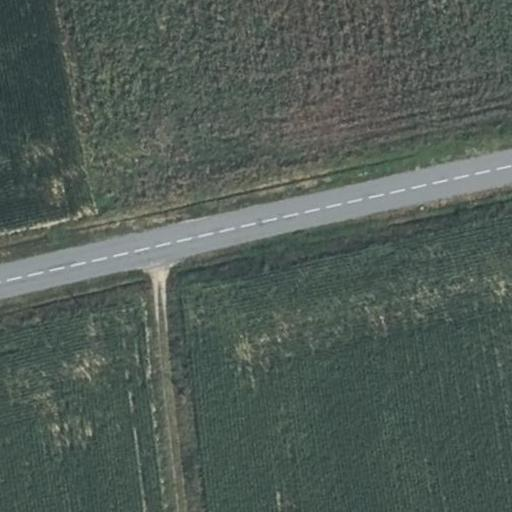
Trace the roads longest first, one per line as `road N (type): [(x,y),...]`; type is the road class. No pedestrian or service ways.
road 1 (secondary): [(0,290),(511,175)]
road 2 (track): [(157,255),(180,511)]
